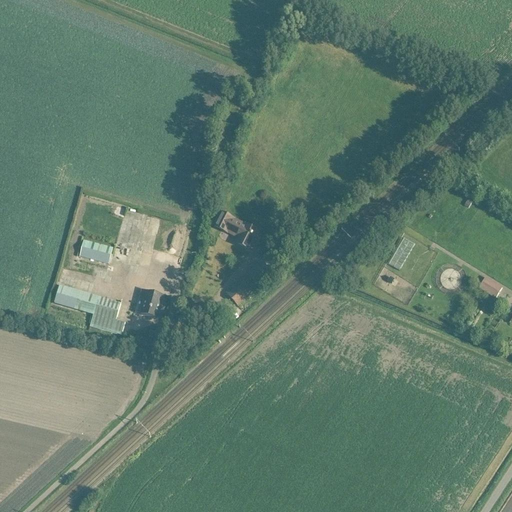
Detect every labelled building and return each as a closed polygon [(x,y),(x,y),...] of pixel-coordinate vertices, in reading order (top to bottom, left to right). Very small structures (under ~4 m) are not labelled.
[(221,213),(214,226),(222,231),(224,226),(241,235),(237,244),(246,248),(249,250),(258,233),(246,226),(245,227),(234,221),(234,220),(230,218),(221,213)] [(83,242),(79,257),(109,265),(113,249),(83,242)] [(264,265),(250,277),(237,290),(235,287),(227,294),(239,306),(273,274),(264,265)] [(502,289),(493,283),(486,278),(478,289),(486,294),(495,300),(502,289)] [(121,306),(59,288),(54,305),(93,316),(90,328),(121,337),(125,324),(116,321),(121,306)] [(164,297),(154,294),(143,291),(141,298),(145,299),(140,315),(158,320),(164,297)]
